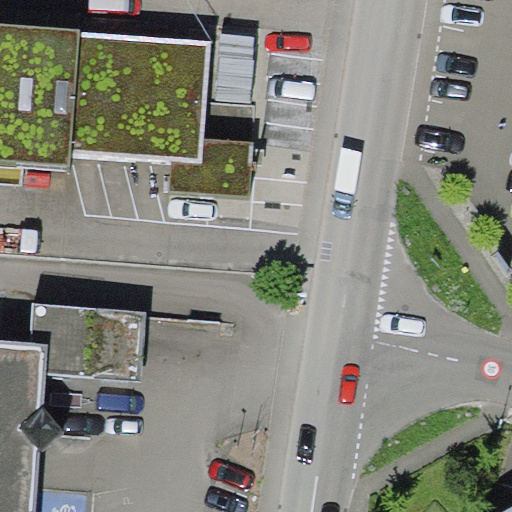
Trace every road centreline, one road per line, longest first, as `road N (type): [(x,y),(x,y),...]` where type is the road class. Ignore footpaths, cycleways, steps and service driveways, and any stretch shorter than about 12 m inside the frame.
road 1 (residential): [(332,316),(377,0)]
road 2 (residential): [(309,511),(332,316)]
road 3 (residential): [(332,316),(511,358)]
